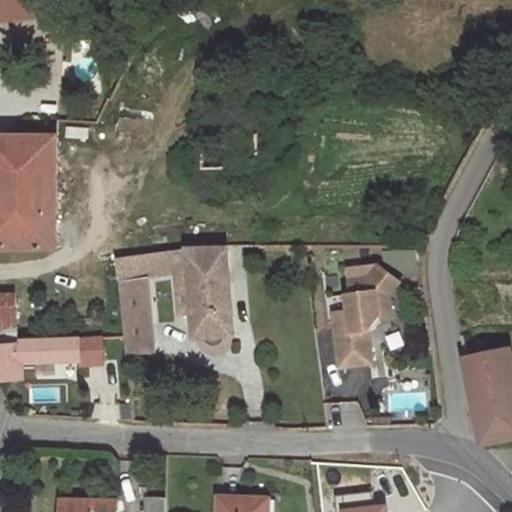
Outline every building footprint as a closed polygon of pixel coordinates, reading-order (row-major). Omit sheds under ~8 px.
[(0,0),(0,19),(32,17),(30,0),(0,0)] [(259,177),(259,90),(257,64),(202,67),(203,179),(259,177)] [(0,248),(56,249),(57,137),(0,136),(0,248)] [(156,352),(150,296),(143,296),(141,276),(148,275),(148,277),(176,274),(180,315),(195,313),(197,338),(237,335),(230,249),(190,250),(120,259),(129,354),(156,352)] [(368,330),(380,316),(393,314),(390,295),(401,282),(379,265),(369,278),(350,280),(352,294),(347,295),(349,311),(333,313),(340,367),(373,363),(368,330)] [(150,296),(148,277),(148,275),(141,276),(143,296),(150,296)] [(0,326),(18,326),(15,292),(0,293),(0,326)] [(0,344),(20,343),(18,326),(0,326),(0,344)] [(104,364),(104,336),(23,340),(23,343),(20,343),(0,344),(0,380),(24,379),(24,362),(81,361),(81,365),(104,364)] [(511,438),(511,351),(511,348),(465,358),(482,444),(511,438)] [(14,500),(21,477),(8,473),(1,496),(14,500)] [(165,511),(166,498),(146,497),(145,511),(165,511)] [(261,511),(262,499),(220,498),(219,511),(261,511)] [(275,511),(276,500),(262,499),(261,511),(275,511)] [(116,511),(117,501),(62,500),(61,511),(116,511)]
